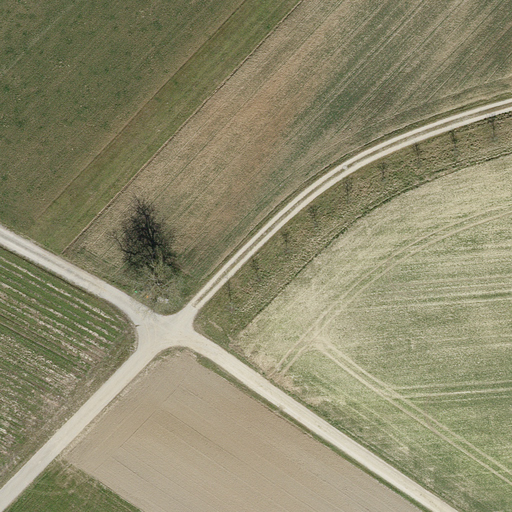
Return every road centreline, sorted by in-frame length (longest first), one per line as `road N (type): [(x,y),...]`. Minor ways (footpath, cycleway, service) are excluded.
road 1 (track): [(0,232),(172,327),(459,511)]
road 2 (track): [(511,104),(373,151),(312,192),(172,327)]
road 3 (unclassified): [(172,327),(0,502)]
